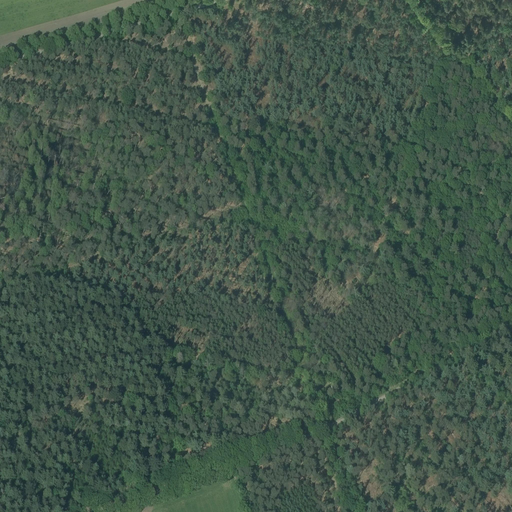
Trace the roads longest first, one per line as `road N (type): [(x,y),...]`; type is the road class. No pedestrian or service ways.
road 1 (track): [(511,412),(375,258),(408,152)]
road 2 (track): [(249,205),(0,292)]
road 3 (track): [(101,511),(325,422)]
road 4 (track): [(325,422),(249,205)]
road 5 (unclassified): [(0,61),(205,0)]
road 6 (track): [(325,422),(511,319)]
road 7 (track): [(178,6),(249,205)]
road 8 (track): [(408,152),(249,205)]
